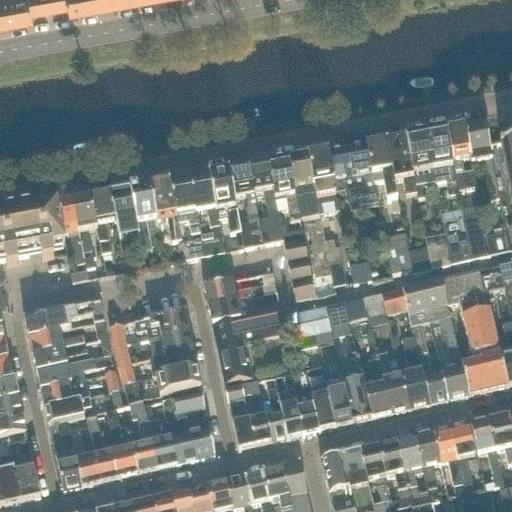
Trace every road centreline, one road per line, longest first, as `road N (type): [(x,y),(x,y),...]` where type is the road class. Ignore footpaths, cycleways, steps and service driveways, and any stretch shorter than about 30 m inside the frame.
road 1 (residential): [(511,93),(0,194)]
road 2 (residential): [(189,274),(12,309),(56,511)]
road 3 (residential): [(511,263),(288,315),(275,258),(189,274)]
road 4 (tertiary): [(0,50),(281,0)]
road 5 (residential): [(307,452),(511,403)]
road 6 (residential): [(232,470),(189,274)]
road 7 (residential): [(60,511),(232,470)]
